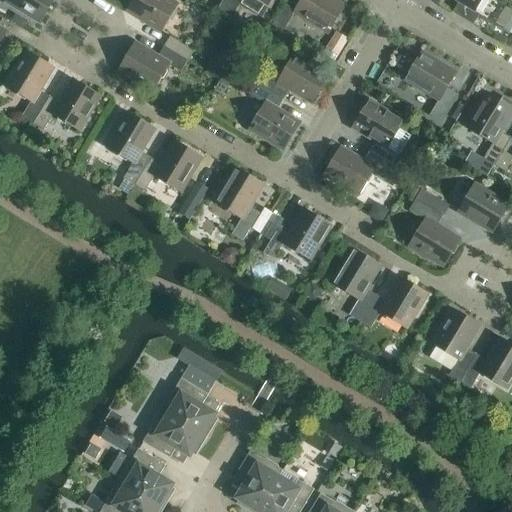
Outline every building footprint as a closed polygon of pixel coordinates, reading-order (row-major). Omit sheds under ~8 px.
[(54,0),(8,0),(7,2),(41,23),(54,0)] [(134,0),(127,11),(162,32),(178,5),(168,0),(134,0)] [(274,0),(223,0),(223,1),(218,10),(232,18),(240,4),(263,18),(274,0)] [(345,7),(333,0),(302,0),(296,11),(285,5),(271,28),(282,34),(295,13),(329,33),(345,7)] [(482,0),(454,0),(459,3),(453,13),(474,25),(480,15),(475,13),(482,0)] [(15,14),(11,21),(18,26),(24,29),(28,22),(15,14)] [(337,32),(327,50),(339,57),(349,40),(337,32)] [(194,51),(171,37),(164,47),(188,62),(194,51)] [(298,44),(286,37),(280,46),(293,54),(298,44)] [(170,65),(181,72),(188,62),(164,47),(158,58),(136,44),(120,70),(154,91),(170,65)] [(53,68),(27,52),(6,86),(31,102),(22,117),(33,124),(49,97),(39,91),(53,68)] [(406,80),(440,100),(430,116),(442,123),(459,96),(447,89),(456,74),(422,53),(406,80)] [(279,82),(263,73),(256,83),(284,100),(290,90),(313,103),(328,77),(294,56),(279,82)] [(214,60),(206,72),(218,79),(225,67),(214,60)] [(44,131),(53,115),(79,130),(100,97),(74,81),(60,103),(49,97),(33,124),(44,131)] [(250,130),(284,150),(300,124),(277,110),(284,100),(256,83),(249,95),(265,105),(250,130)] [(467,128),(493,144),(484,159),(494,166),(511,138),(501,132),(511,113),(511,108),(488,94),(467,128)] [(166,97),(161,104),(171,110),(176,103),(166,97)] [(399,155),(388,149),(403,122),(369,102),(353,128),(376,142),(370,152),(393,166),(399,155)] [(460,105),(452,119),(457,122),(465,108),(460,105)] [(155,129),(128,114),(107,148),(133,163),(124,179),(134,186),(151,158),(141,152),(155,129)] [(511,138),(494,166),(505,172),(511,160),(511,138)] [(145,192),(155,176),(181,192),(201,158),(175,142),(161,164),(151,158),(134,186),(145,192)] [(325,175),(359,195),(375,169),(387,176),(393,166),(370,152),(364,162),(341,149),(325,175)] [(243,241),(260,214),(249,207),(263,185),(236,169),(216,203),(242,219),(232,235),(243,241)] [(125,180),(119,189),(129,195),(134,186),(125,180)] [(197,183),(186,201),(198,207),(208,190),(197,183)] [(410,185),(406,191),(417,198),(421,191),(410,185)] [(459,211),(493,232),(509,206),(475,185),(459,211)] [(450,206),(423,189),(416,200),(444,216),(450,206)] [(410,246),(444,267),(460,240),(437,226),(444,216),(416,200),(410,210),(426,220),(410,246)] [(380,205),(374,207),(368,215),(381,224),(389,211),(380,205)] [(261,233),(272,240),(264,253),(274,260),(284,244),(310,259),(331,226),(304,210),(291,232),(280,226),(279,228),(269,222),(261,233)] [(273,214),(269,222),(279,228),(280,226),(284,221),(273,214)] [(226,249),(222,255),(224,262),(230,265),(236,264),(240,258),(238,251),(232,247),(226,249)] [(359,300),(350,315),(360,322),(376,296),(366,290),(380,266),(354,250),(333,284),(359,300)] [(427,294),(401,278),(387,302),(376,296),(360,322),(371,328),(381,312),(407,328),(427,294)] [(312,283),(305,295),(316,301),(323,289),(312,283)] [(459,360),(449,376),(460,382),(477,355),(466,349),(480,326),(454,310),(433,344),(459,360)] [(480,373),(506,389),(511,379),(511,345),(501,339),(487,361),(477,355),(460,382),(471,389),(480,373)] [(184,348),(178,358),(217,382),(223,371),(184,348)] [(207,438),(214,420),(213,419),(216,414),(202,406),(208,395),(182,379),(162,411),(207,438)] [(112,411),(105,422),(117,429),(123,418),(112,411)] [(170,459),(176,448),(190,456),(193,451),(195,453),(207,438),(162,411),(143,443),(170,459)] [(131,442),(107,427),(101,439),(118,449),(120,445),(127,449),(131,442)] [(335,443),(329,454),(336,458),(343,447),(335,443)] [(166,466),(139,449),(120,481),(164,508),(172,490),(170,489),(173,485),(159,476),(166,466)] [(234,478),(245,485),(237,498),(242,501),(241,503),(251,511),(257,511),(279,477),(282,471),(251,451),(234,478)] [(327,457),(321,467),(328,472),(335,461),(327,457)] [(257,511),(286,511),(288,510),(290,511),(301,511),(314,490),(303,483),(299,489),(279,477),(257,511)] [(101,511),(160,511),(164,508),(120,481),(101,511)] [(92,494),(85,506),(95,511),(100,511),(106,502),(92,494)] [(350,511),(321,494),(310,511),(350,511)]
